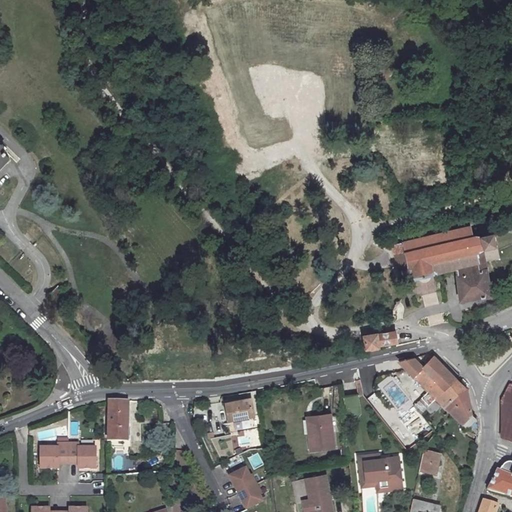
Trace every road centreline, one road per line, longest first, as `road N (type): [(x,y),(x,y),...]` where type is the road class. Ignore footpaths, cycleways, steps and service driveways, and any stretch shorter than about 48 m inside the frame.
road 1 (residential): [(173,394),(446,341)]
road 2 (residential): [(0,282),(89,395)]
road 3 (residential): [(17,420),(24,489),(91,489)]
road 4 (residential): [(173,394),(225,511)]
